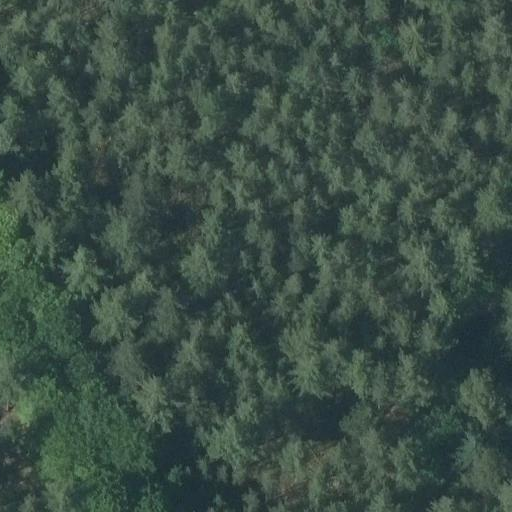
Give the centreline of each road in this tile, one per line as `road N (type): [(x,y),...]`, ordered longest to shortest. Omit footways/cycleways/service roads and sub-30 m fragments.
road 1 (track): [(413,511),(511,241)]
road 2 (track): [(116,511),(91,444),(0,280)]
